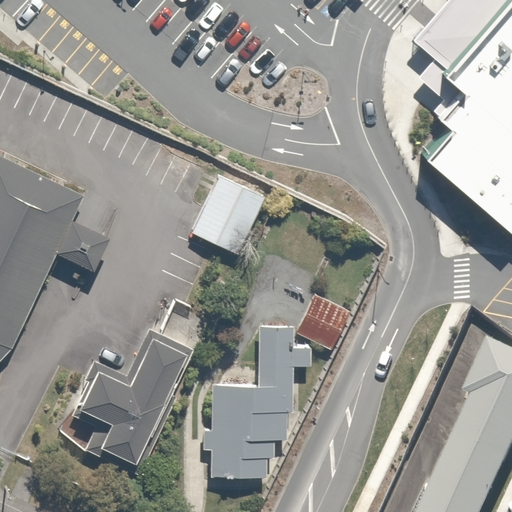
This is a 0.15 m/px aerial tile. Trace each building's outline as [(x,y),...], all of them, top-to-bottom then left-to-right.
[(449,0),(417,38),(437,55),(449,65),(504,0),(449,0)] [(511,0),(504,0),(449,65),(446,72),(466,89),(452,105),(441,118),(447,123),(421,152),(511,230),(511,0)] [(449,65),(437,55),(419,75),(452,105),(466,89),(446,72),(449,65)] [(0,354),(9,344),(53,249),(89,267),(105,233),(69,216),(81,192),(0,153),(0,354)] [(262,193),(215,172),(190,229),(236,250),(262,193)] [(347,307),(312,291),(294,330),(330,346),(347,307)] [(290,362),(308,362),(308,344),(291,344),(291,323),(256,323),(255,382),(209,382),(209,427),(202,427),(202,447),(209,447),(208,472),(264,474),(264,454),(271,455),(271,436),(284,436),(284,409),(290,409),(290,362)] [(169,392),(191,346),(146,325),(124,372),(92,357),(81,377),(85,378),(69,412),(93,423),(82,446),(137,472),(174,394),(169,392)] [(418,511),(482,511),(511,449),(511,355),(487,344),(462,397),(470,401),(418,511)]
